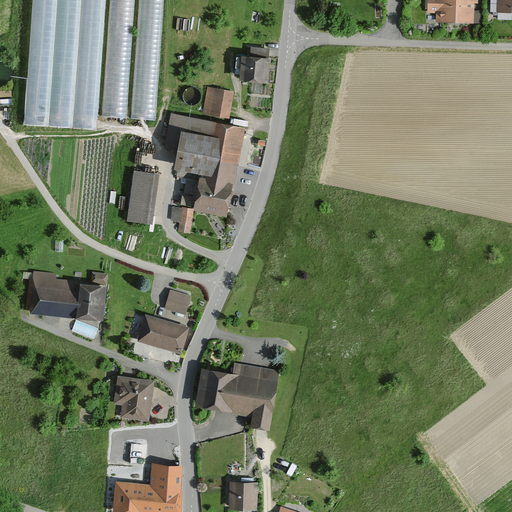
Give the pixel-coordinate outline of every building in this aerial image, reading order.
[(105,0),(30,0),(22,126),(96,132),(105,0)] [(135,0),(109,0),(101,119),(127,121),(135,0)] [(164,0),(139,0),(131,120),(156,122),(164,0)] [(442,23),(479,23),(479,4),(483,4),(483,0),(434,0),(434,13),(442,13),(442,23)] [(511,0),(500,0),(500,12),(511,11),(511,0)] [(244,81),(270,84),(272,59),(246,57),(244,81)] [(204,113),(231,117),(235,93),(208,89),(204,113)] [(203,181),(198,208),(234,214),(250,126),(217,120),(214,134),(186,129),(179,167),(211,173),(210,182),(203,181)] [(159,223),(165,172),(137,168),(130,219),(159,223)] [(196,232),(198,208),(185,207),(182,230),(196,232)] [(34,313),(108,319),(111,283),(37,277),(34,313)] [(171,290),(164,309),(185,316),(191,297),(171,290)] [(147,314),(137,342),(149,346),(145,358),(174,368),(178,355),(181,356),(190,329),(147,314)] [(253,426),(274,430),(286,371),(236,362),(235,370),(206,365),(198,405),(254,416),(253,426)] [(150,425),(155,381),(116,377),(113,404),(121,405),(119,421),(150,425)] [(181,490),(183,465),(151,463),(150,485),(115,482),(112,511),(181,511),(182,490),(181,490)] [(228,483),(227,511),(254,511),(255,484),(228,483)]
